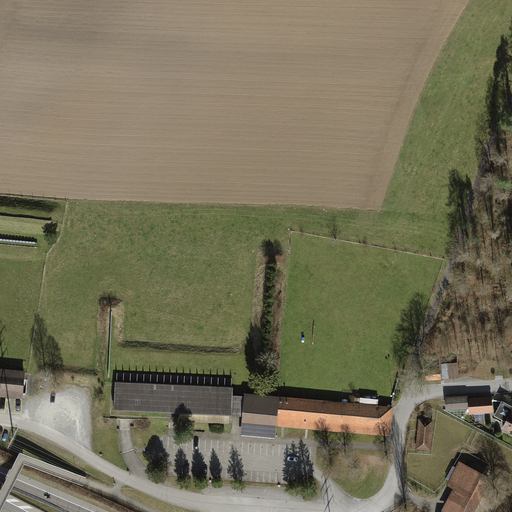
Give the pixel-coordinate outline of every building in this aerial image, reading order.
[(0,397),(22,399),(24,372),(0,369),(0,397)] [(116,383),(115,411),(232,416),(233,388),(231,388),(225,388),(218,387),(211,387),(204,387),(198,386),(191,386),(184,386),(178,386),(171,385),(164,385),(157,385),(151,384),(144,384),(137,384),(130,384),(124,383),(117,383),(116,383)] [(245,394),(241,437),(275,440),(277,427),(391,437),(393,408),(245,394)] [(467,396),(446,398),(446,411),(468,409),(467,396)] [(469,398),(470,415),(493,414),(492,397),(469,398)] [(511,436),(511,406),(503,402),(495,416),(507,423),(502,431),(511,436)] [(434,421),(418,419),(415,450),(431,452),(434,421)] [(453,489),(442,511),(444,511),(474,511),(492,479),(458,462),(446,485),(453,489)]
